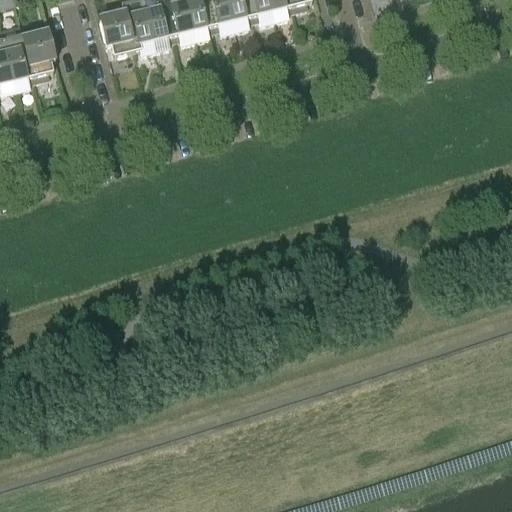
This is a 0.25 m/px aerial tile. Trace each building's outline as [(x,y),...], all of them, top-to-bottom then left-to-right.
[(10,0),(9,0),(0,2),(0,14),(13,11),(10,0)] [(27,0),(10,0),(13,11),(30,7),(27,0)] [(181,0),(164,0),(161,1),(171,43),(177,42),(179,52),(194,48),(181,0)] [(202,0),(181,0),(194,48),(207,45),(205,35),(211,33),(202,0)] [(223,0),(202,0),(211,33),(217,32),(219,42),(233,38),(223,0)] [(244,0),(223,0),(233,38),(247,35),(245,25),(251,24),(244,0)] [(265,0),(244,0),(251,24),(256,22),(259,32),(273,28),(265,0)] [(286,0),(265,0),(273,28),(287,25),(285,15),(289,14),(290,13),(286,0)] [(286,0),(290,13),(289,14),(291,18),(305,15),(304,10),(311,9),(308,0),(286,0)] [(161,1),(141,6),(154,58),(168,55),(165,45),(171,43),(161,1)] [(141,6),(120,11),(121,17),(122,16),(133,59),(139,57),(140,62),(154,58),(141,6)] [(103,25),(98,26),(103,46),(107,44),(112,64),(133,59),(122,16),(121,17),(102,21),(103,25)] [(18,31),(0,36),(0,41),(1,47),(14,99),(28,95),(26,85),(31,84),(32,84),(21,42),(18,31)] [(42,37),(21,42),(32,84),(31,84),(32,89),(47,85),(46,81),(52,79),(50,68),(47,59),(52,58),(47,39),(42,40),(42,37)] [(0,41),(0,101),(0,102),(14,99),(1,47),(0,41)]
